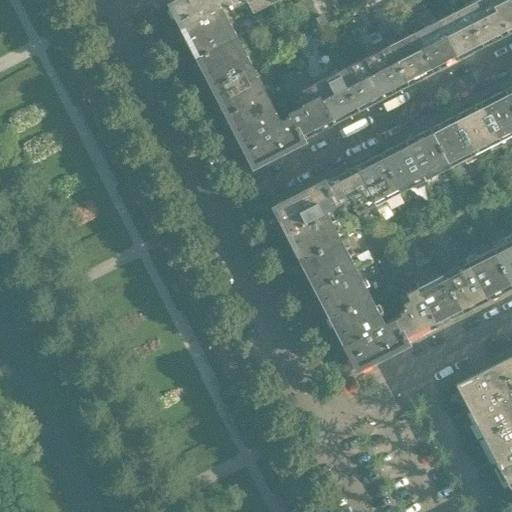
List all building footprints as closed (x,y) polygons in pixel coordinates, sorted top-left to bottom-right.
[(226,0),(179,0),(170,5),(182,29),(220,9),(220,10),(229,6),(226,0)] [(266,0),(226,0),(229,6),(231,9),(245,2),(248,8),(254,5),(258,10),(269,4),(266,0)] [(439,6),(436,0),(426,0),(431,7),(429,8),(432,13),(437,11),(436,8),(439,6)] [(507,34),(489,0),(475,0),(460,8),(480,48),(507,34)] [(511,0),(489,0),(507,34),(511,31),(511,0)] [(460,8),(435,21),(456,60),(480,48),(460,8)] [(220,9),(182,29),(197,58),(235,38),(220,10),(220,9)] [(383,21),(368,29),(374,39),(389,31),(383,21)] [(456,60),(435,21),(410,34),(431,73),(456,60)] [(410,34),(386,47),(407,86),(431,73),(410,34)] [(235,38),(197,58),(211,86),(249,66),(235,38)] [(386,47),(361,60),(381,99),(407,86),(386,47)] [(361,60),(336,73),(356,112),(381,99),(361,60)] [(249,66),(211,86),(226,114),(264,95),(249,66)] [(356,112),(336,73),(311,86),(331,124),(356,112)] [(511,85),(503,90),(511,107),(511,85)] [(286,115),(287,116),(300,141),(331,124),(311,86),(299,92),(302,97),(296,100),(300,107),(286,115)] [(511,107),(503,90),(479,102),(499,142),(511,135),(511,107)] [(264,95),(226,114),(240,142),(278,122),(278,121),(264,95)] [(479,102),(452,116),(473,156),(499,142),(479,102)] [(278,122),(240,142),(252,165),(300,141),(287,116),(278,121),(278,122)] [(452,116),(428,128),(448,168),(473,156),(452,116)] [(428,128),(402,142),(423,181),(448,168),(428,128)] [(402,142),(377,155),(398,194),(423,181),(402,142)] [(377,155),(352,167),(373,207),(398,194),(377,155)] [(352,167),(320,184),(333,207),(340,203),(342,208),(349,204),(352,209),(359,205),(363,212),(373,207),(352,167)] [(320,184),(274,207),(286,231),(324,212),(333,207),(320,184)] [(324,212),(286,231),(301,259),(339,240),(324,212)] [(511,237),(489,250),(509,289),(511,287),(511,237)] [(339,240),(301,259),(315,288),(354,268),(339,240)] [(509,289),(489,250),(466,262),(486,301),(509,289)] [(466,262),(440,275),(461,314),(486,301),(466,262)] [(354,268),(315,288),(330,316),(368,296),(354,268)] [(440,275),(416,288),(437,326),(461,314),(440,275)] [(399,316),(392,319),(404,343),(437,326),(416,288),(406,293),(409,300),(402,304),(405,310),(398,314),(399,316)] [(368,296),(330,316),(345,345),(383,325),(383,324),(368,296)] [(383,325),(345,345),(356,368),(404,343),(392,319),(383,324),(383,325)] [(511,354),(496,363),(505,380),(507,379),(507,380),(511,377),(511,354)] [(496,363),(455,384),(468,410),(511,388),(507,380),(507,379),(505,380),(496,363)] [(511,389),(511,388),(468,410),(482,436),(511,420),(511,389)] [(511,420),(482,436),(495,462),(511,452),(511,420)] [(511,485),(511,452),(495,462),(508,487),(511,485)]
